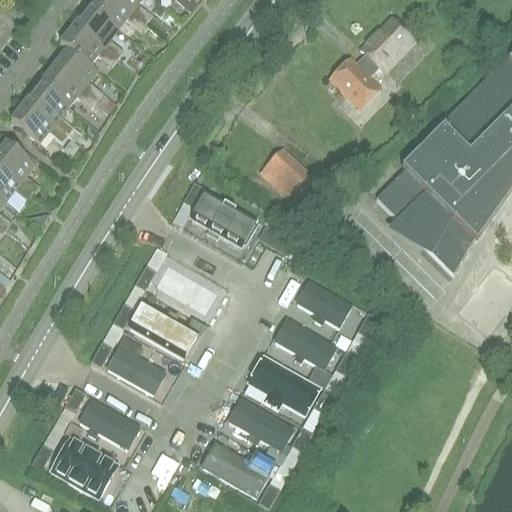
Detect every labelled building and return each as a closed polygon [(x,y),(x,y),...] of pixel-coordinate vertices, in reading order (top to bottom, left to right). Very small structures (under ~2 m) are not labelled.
[(146,27),(112,0),(97,0),(89,10),(117,33),(126,23),(140,34),(146,27)] [(112,0),(146,27),(152,19),(138,8),(144,0),(112,0)] [(117,33),(89,10),(75,28),(117,62),(123,55),(109,44),(117,33)] [(361,112),(381,92),(369,80),(380,70),(382,73),(414,41),(392,19),(360,51),(369,60),(359,70),(350,61),(330,81),(361,112)] [(117,62),(75,28),(60,47),(67,53),(68,52),(89,69),(90,68),(97,59),(111,70),(117,62)] [(88,85),(97,74),(90,68),(89,69),(68,52),(67,53),(54,70),(96,104),(102,97),(88,85)] [(511,60),(508,65),(510,68),(509,69),(505,65),(479,100),(511,133),(511,60)] [(96,104),(54,70),(40,88),(68,111),(76,100),(91,111),(96,104)] [(68,111),(40,88),(26,106),(68,140),(74,133),(60,121),(68,111)] [(102,97),(96,104),(105,110),(110,103),(102,97)] [(477,246),(511,198),(504,191),(510,180),(511,177),(511,133),(479,100),(444,127),(448,131),(447,132),(444,129),(402,172),(404,174),(376,203),(402,229),(399,231),(426,247),(423,249),(453,279),(473,243),(477,246)] [(68,140),(26,106),(11,124),(17,129),(27,138),(39,147),(48,136),(62,147),(68,140)] [(17,129),(13,133),(24,142),(27,138),(17,129)] [(74,133),(68,140),(76,146),(82,139),(74,133)] [(19,157),(6,146),(0,154),(0,171),(34,199),(40,191),(26,180),(34,169),(19,157)] [(314,181),(281,149),(258,172),(292,204),(314,181)] [(23,152),(19,157),(34,169),(38,164),(23,152)] [(34,199),(0,171),(0,200),(5,205),(14,195),(28,206),(34,199)] [(205,193),(194,186),(183,206),(193,212),(205,193)] [(0,212),(5,205),(0,200),(0,230),(5,234),(11,227),(0,218),(0,212)] [(51,217),(29,220),(42,231),(51,217)] [(11,227),(5,234),(11,239),(17,232),(11,227)] [(134,290),(135,290),(145,295),(150,287),(156,276),(147,270),(146,270),(134,290)] [(344,342),(357,321),(307,292),(294,314),(344,342)] [(113,327),(113,328),(123,333),(133,316),(134,314),(124,309),(124,308),(113,327)] [(368,342),(379,323),(378,323),(368,317),(357,337),(368,342)] [(90,365),(91,366),(101,372),(112,352),(103,346),(102,346),(90,365)] [(346,381),(357,361),(346,355),(335,375),(346,381)] [(64,412),(75,418),(86,399),(86,398),(75,392),(74,394),(64,411),(64,412)] [(324,418),(335,400),(324,393),(313,413),(324,418)] [(119,456),(132,441),(116,428),(104,442),(119,456)] [(302,457),(313,437),(309,435),(302,431),(291,451),(302,457)] [(42,474),(53,455),(42,449),(39,456),(31,468),(42,474)] [(195,511),(205,487),(180,478),(166,511),(195,511)] [(280,494),(269,488),(258,508),(265,511),(269,511),(280,494)] [(148,500),(141,511),(153,511),(157,505),(148,500)]
